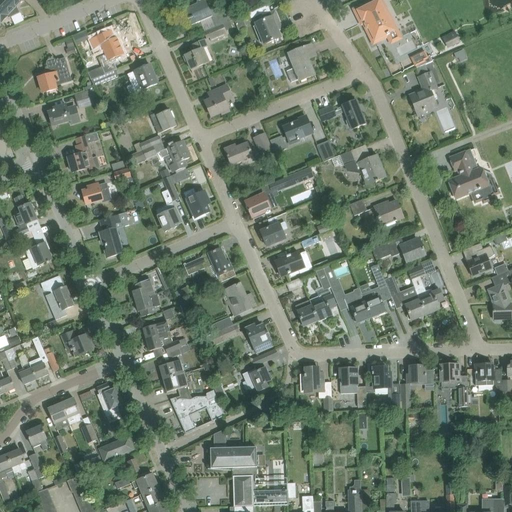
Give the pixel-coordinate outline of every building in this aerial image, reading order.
[(0,0),(0,23),(7,16),(9,18),(11,17),(11,18),(20,13),(17,6),(22,0),(0,0)] [(191,26),(200,22),(212,17),(216,26),(229,21),(233,20),(229,9),(220,13),(220,12),(218,10),(217,9),(215,8),(213,7),(211,7),(210,7),(208,8),(204,0),(201,0),(197,2),(197,4),(184,10),(191,26)] [(390,46),(403,39),(383,0),(369,0),(351,9),(360,27),(362,26),(372,46),(387,39),(390,46)] [(259,9),(250,13),(252,20),(255,26),(253,27),(260,44),(263,42),(264,45),(271,41),(280,38),(278,31),(275,24),(279,22),(275,11),(271,13),(265,15),(262,16),(259,9)] [(129,33),(125,34),(131,49),(148,42),(138,16),(124,22),(129,33)] [(206,39),(209,38),(211,42),(227,36),(226,32),(232,29),(229,21),(216,26),(203,32),(206,39)] [(89,39),(86,31),(73,36),(76,44),(89,39)] [(92,40),(96,47),(101,45),(105,55),(98,58),(101,65),(124,54),(117,38),(115,39),(111,31),(92,40)] [(454,33),(444,38),(448,47),(458,42),(454,33)] [(66,42),(69,48),(75,46),(72,40),(66,42)] [(191,70),(200,66),(209,62),(203,49),(207,47),(204,40),(192,45),(195,52),(185,56),(191,70)] [(294,69),(287,72),(292,83),(299,80),(300,82),(314,75),(308,59),(316,56),(311,45),(302,49),(289,54),(294,69)] [(415,67),(416,67),(416,68),(432,62),(430,57),(428,58),(424,51),(410,58),(415,67)] [(43,93),(52,90),(56,89),(55,83),(59,81),(59,80),(62,80),(69,78),(66,68),(63,58),(57,60),(53,58),(48,60),(46,63),(48,69),(51,71),(54,70),(55,73),(38,78),(43,93)] [(417,68),(419,74),(427,71),(425,65),(417,68)] [(128,75),(131,82),(135,93),(149,87),(158,84),(150,66),(141,69),(128,75)] [(102,67),(88,73),(91,80),(105,75),(102,67)] [(105,75),(91,80),(94,88),(103,85),(103,84),(119,77),(115,70),(105,75)] [(416,114),(426,110),(436,106),(430,91),(437,89),(430,73),(418,78),(423,89),(416,92),(417,94),(410,97),(416,114)] [(214,92),(216,98),(205,103),(211,117),(228,110),(224,100),(232,97),(227,86),(214,92)] [(97,102),(93,90),(75,96),(77,102),(89,99),(90,104),(97,102)] [(342,106),(342,107),(333,111),(335,116),(345,113),(352,130),(366,124),(356,101),(342,106)] [(52,126),(62,123),(70,121),(71,125),(80,122),(77,110),(72,112),(71,108),(67,109),(66,105),(63,106),(53,109),(54,111),(52,111),(53,112),(48,113),(52,126)] [(331,107),(319,111),(322,121),(335,117),(335,116),(333,111),(331,107)] [(150,116),(155,127),(158,134),(177,126),(170,111),(157,116),(156,113),(150,116)] [(284,128),(287,138),(289,141),(297,138),(298,140),(313,133),(306,117),(299,120),(300,122),(293,124),(291,125),(284,128)] [(88,136),(90,143),(99,141),(97,134),(88,136)] [(254,139),(258,148),(260,154),(271,149),(265,134),(254,139)] [(270,140),(275,153),(287,149),(282,135),(270,140)] [(97,157),(92,158),(87,144),(89,144),(86,136),(75,139),(77,146),(76,147),(79,154),(68,158),(72,173),(89,168),(90,170),(100,167),(97,157)] [(141,145),(143,151),(153,147),(162,143),(159,136),(141,145)] [(316,146),(323,163),(335,158),(328,141),(316,146)] [(169,167),(172,174),(187,167),(184,161),(190,158),(183,142),(169,149),(160,153),(162,159),(171,155),(175,164),(169,167)] [(231,165),(240,162),(252,157),(251,153),(247,144),(236,148),(235,146),(225,150),(231,165)] [(153,147),(143,151),(135,154),(139,163),(157,155),(153,147)] [(352,151),(340,156),(345,169),(347,173),(360,175),(363,174),(367,185),(376,182),(385,178),(380,165),(381,164),(377,156),(368,160),(364,162),(363,159),(356,162),(352,151)] [(479,169),(477,169),(470,151),(450,159),(455,171),(458,170),(461,177),(449,182),(452,190),(451,192),(451,194),(452,195),(453,196),(455,197),(456,199),(459,198),(463,198),(465,197),(469,194),(471,193),(475,204),(482,201),(483,203),(491,200),(490,198),(493,197),(486,181),(487,179),(483,170),(479,169)] [(254,202),(247,205),(252,218),(262,214),(265,212),(265,211),(270,209),(277,206),(274,198),(279,196),(277,193),(315,177),(314,175),(310,168),(268,185),(271,192),(264,195),(262,196),(252,200),(254,202)] [(114,173),(116,181),(131,176),(129,169),(114,173)] [(180,198),(170,177),(164,179),(173,201),(180,198)] [(86,205),(102,200),(103,203),(111,201),(107,184),(99,186),(99,185),(88,188),(88,189),(87,190),(87,191),(82,192),(86,205)] [(193,189),(184,193),(192,211),(191,212),(192,214),(193,213),(195,219),(209,213),(206,206),(210,204),(204,192),(196,195),(193,189)] [(21,229),(11,233),(14,240),(19,238),(18,237),(29,232),(26,225),(38,220),(31,203),(26,205),(22,196),(15,199),(19,209),(21,214),(14,216),(19,228),(20,227),(21,229)] [(363,200),(349,205),(354,217),(367,211),(363,200)] [(397,201),(387,205),(384,207),(383,204),(374,208),(381,224),(394,219),(395,222),(397,221),(396,221),(403,218),(397,201)] [(167,207),(156,211),(161,223),(165,232),(177,227),(177,225),(181,223),(177,214),(175,209),(173,204),(167,207)] [(104,232),(100,233),(104,246),(106,245),(108,250),(105,251),(107,258),(123,254),(116,229),(129,225),(126,213),(100,220),(104,232)] [(271,228),(261,232),(267,247),(285,239),(282,232),(288,229),(285,222),(278,225),(276,217),(268,221),(271,228)] [(336,229),(333,221),(318,227),(321,235),(336,229)] [(8,227),(2,230),(8,242),(9,242),(14,240),(11,233),(8,227)] [(18,237),(19,238),(21,243),(34,237),(32,231),(29,232),(18,237)] [(301,243),(304,249),(320,242),(318,236),(301,243)] [(491,240),(494,246),(503,243),(500,236),(491,240)] [(387,244),(372,250),(376,261),(391,255),(392,257),(403,253),(406,263),(425,255),(422,249),(418,240),(404,245),(401,238),(387,244)] [(26,252),(29,259),(23,261),(26,271),(32,268),(33,269),(39,267),(39,266),(52,260),(45,244),(31,249),(26,252)] [(473,277),(482,274),(492,270),(488,260),(494,255),(491,246),(474,253),(476,259),(467,263),(473,277)] [(218,276),(224,274),(233,270),(229,262),(227,263),(221,249),(185,265),(189,275),(213,265),(218,276)] [(286,257),(282,259),(283,260),(275,263),(281,277),(289,274),(298,270),(300,274),(312,269),(306,252),(299,255),(299,253),(291,256),(290,255),(286,257)] [(497,267),(499,272),(507,269),(506,264),(497,267)] [(349,265),(337,268),(339,276),(351,273),(349,265)] [(378,287),(362,294),(371,318),(385,312),(381,303),(382,303),(381,302),(391,297),(384,280),(378,265),(370,268),(378,287)] [(421,265),(412,269),(407,271),(412,281),(425,275),(421,265)] [(323,269),(316,272),(321,286),(328,283),(323,269)] [(511,270),(510,272),(510,271),(503,274),(506,281),(508,280),(511,288),(511,270)] [(59,276),(41,284),(44,291),(51,291),(52,294),(49,295),(54,307),(51,308),(56,320),(57,320),(67,316),(65,310),(74,306),(66,288),(64,288),(59,276)] [(412,321),(425,315),(417,294),(403,300),(393,276),(384,280),(391,297),(393,301),(395,306),(395,307),(404,303),(412,321)] [(135,300),(149,296),(150,297),(156,295),(156,294),(151,279),(136,286),(137,291),(133,292),(135,300)] [(170,288),(166,279),(161,281),(165,290),(170,288)] [(300,279),(296,280),(286,284),(289,292),(303,286),(300,279)] [(336,280),(329,283),(331,288),(337,304),(344,301),(348,311),(349,311),(351,309),(357,324),(371,318),(362,294),(359,288),(353,291),(356,297),(345,301),(336,280)] [(240,284),(231,288),(226,291),(237,315),(247,310),(256,306),(253,299),(248,301),(240,284)] [(493,305),(493,316),(504,316),(506,319),(511,319),(511,305),(510,305),(507,299),(508,298),(503,285),(489,291),(493,301),(494,301),(494,305),(493,305)] [(424,287),(415,290),(417,294),(425,315),(439,310),(437,303),(444,300),(440,290),(433,293),(431,289),(426,292),(424,287)] [(323,295),(309,301),(317,322),(331,316),(329,310),(337,306),(331,293),(323,297),(323,295)] [(149,296),(135,300),(138,312),(140,312),(142,317),(156,313),(154,308),(161,306),(157,294),(156,294),(156,295),(150,297),(149,296)] [(317,322),(309,301),(295,307),(304,327),(317,322)] [(176,317),(174,309),(164,312),(166,320),(176,317)] [(229,317),(210,326),(213,334),(233,325),(229,317)] [(46,324),(49,331),(59,327),(56,320),(46,324)] [(143,329),(146,339),(170,332),(167,322),(143,329)] [(234,326),(217,334),(220,342),(237,335),(234,326)] [(255,326),(246,330),(254,349),(257,354),(273,347),(270,341),(271,340),(267,331),(266,332),(263,326),(256,329),(255,326)] [(76,357),(92,350),(86,335),(76,340),(73,332),(62,336),(69,351),(71,351),(73,351),(76,357)] [(170,332),(146,339),(149,352),(162,348),(164,347),(166,354),(171,352),(179,349),(179,348),(187,345),(185,339),(172,343),(171,338),(170,332)] [(18,336),(8,341),(11,346),(11,347),(21,342),(18,336)] [(41,358),(46,356),(46,355),(41,343),(36,345),(41,358)] [(12,349),(5,352),(12,369),(17,367),(12,356),(15,355),(12,349)] [(179,349),(171,352),(173,358),(181,354),(179,349)] [(275,351),(252,361),(254,367),(278,356),(275,351)] [(0,361),(3,360),(7,371),(12,369),(5,352),(0,354),(0,361)] [(46,355),(46,356),(53,373),(60,370),(52,352),(46,355)] [(18,372),(19,374),(24,385),(36,380),(29,363),(25,355),(20,357),(19,359),(23,369),(18,372)] [(36,360),(29,363),(36,380),(49,375),(44,363),(43,361),(37,363),(36,360)] [(160,367),(163,380),(178,376),(184,374),(180,361),(160,367)] [(475,365),(476,386),(493,386),(493,364),(475,365)] [(441,366),(441,376),(441,382),(450,382),(450,387),(460,386),(459,365),(441,366)] [(410,375),(407,376),(407,383),(416,383),(416,385),(425,384),(434,384),(433,370),(425,370),(425,367),(410,367),(410,375)] [(243,375),(246,383),(250,391),(257,388),(259,392),(268,388),(266,383),(271,381),(265,368),(257,372),(256,369),(243,375)] [(319,374),(318,368),(305,369),(305,375),(304,375),(300,375),(301,393),(305,393),(324,392),(323,383),(323,374),(319,374)] [(366,381),(367,391),(367,394),(375,393),(374,389),(392,389),(391,374),(387,374),(387,368),(373,369),(373,373),(372,373),(372,375),(373,375),(373,380),(366,381)] [(340,369),(340,379),(341,394),(357,394),(358,407),(366,407),(366,401),(366,397),(366,387),(358,387),(357,369),(340,369)] [(0,371),(0,387),(3,394),(15,389),(10,378),(4,380),(0,371)] [(178,376),(163,380),(167,393),(178,390),(180,396),(191,397),(184,374),(178,376)] [(511,380),(502,381),(502,393),(511,392),(511,380)] [(118,407),(124,405),(117,388),(110,391),(107,384),(97,388),(100,395),(98,396),(107,416),(119,411),(118,407)] [(401,386),(402,410),(403,410),(410,409),(409,385),(401,386)] [(457,389),(458,408),(468,407),(467,388),(457,389)] [(206,397),(208,401),(216,397),(213,391),(207,394),(206,397)] [(91,392),(80,396),(82,403),(93,398),(91,392)] [(397,410),(400,410),(400,396),(392,396),(392,410),(397,410)] [(196,397),(192,399),(198,412),(208,408),(214,421),(216,420),(219,419),(218,418),(223,416),(223,417),(225,416),(216,397),(208,401),(206,397),(196,397)] [(176,398),(170,400),(174,408),(176,414),(178,413),(179,416),(178,416),(183,429),(186,434),(197,429),(191,415),(198,412),(192,399),(191,399),(191,400),(180,399),(177,400),(176,398)] [(74,399),(61,404),(67,419),(74,416),(77,423),(83,420),(74,399)] [(48,410),(52,419),(57,431),(63,429),(63,427),(69,424),(66,419),(67,419),(61,404),(48,410)] [(359,430),(367,429),(366,414),(358,415),(359,430)] [(113,431),(109,420),(104,422),(108,433),(113,431)] [(91,442),(97,440),(91,425),(85,427),(91,442)] [(32,446),(40,442),(44,451),(50,448),(47,439),(41,426),(26,433),(32,446)] [(223,445),(223,434),(214,434),(213,445),(223,445)] [(61,455),(67,452),(61,436),(54,439),(61,455)] [(104,462),(134,450),(129,437),(99,449),(104,462)] [(211,469),(233,468),(257,468),(256,448),(210,449),(211,469)] [(20,450),(8,455),(13,467),(19,465),(21,471),(27,469),(20,450)] [(322,450),(313,451),(313,466),(322,466),(322,450)] [(29,457),(34,469),(38,480),(45,477),(36,454),(29,457)] [(0,457),(0,475),(1,479),(8,477),(6,474),(13,471),(12,468),(13,467),(8,455),(0,457)] [(133,474),(140,472),(135,459),(128,462),(133,474)] [(90,472),(104,467),(102,461),(87,467),(88,469),(89,471),(90,472)] [(85,462),(76,466),(79,473),(88,469),(87,467),(85,462)] [(257,468),(233,468),(234,507),(253,507),(254,507),(253,476),(257,476),(257,468)] [(29,472),(33,482),(32,482),(34,488),(41,485),(38,480),(34,469),(29,472)] [(132,483),(135,490),(140,488),(142,494),(158,488),(152,474),(132,483)] [(67,481),(70,487),(84,481),(81,475),(67,481)] [(117,490),(131,484),(128,478),(115,483),(117,490)] [(70,487),(72,493),(86,487),(84,481),(70,487)] [(0,482),(0,492),(1,494),(5,506),(11,503),(3,482),(0,482)] [(86,487),(72,493),(73,493),(75,498),(89,492),(86,487)] [(158,488),(142,494),(140,495),(142,502),(145,501),(149,510),(165,503),(158,488)] [(36,494),(38,500),(50,495),(48,489),(36,494)] [(370,490),(361,491),(362,511),(370,510),(370,490)] [(326,502),(326,511),(361,511),(362,511),(361,491),(348,491),(348,511),(333,511),(333,502),(326,502)] [(75,498),(78,504),(91,498),(89,492),(75,498)] [(52,500),(50,495),(38,500),(40,505),(52,500)] [(387,510),(387,511),(396,511),(397,509),(394,509),(394,504),(396,504),(396,495),(387,495),(387,510)] [(313,511),(313,497),(303,498),(303,511),(313,511)] [(93,503),(91,498),(78,504),(80,509),(93,503)] [(55,506),(52,500),(40,505),(43,511),(55,506)] [(126,502),(130,511),(135,509),(131,500),(126,502)] [(380,511),(377,511),(385,511),(385,500),(380,500),(380,511)] [(503,511),(504,500),(483,501),(483,508),(485,508),(485,511),(503,511)] [(428,511),(429,502),(420,502),(419,511),(428,511)] [(93,503),(80,509),(81,511),(88,511),(96,509),(93,503)] [(168,511),(165,503),(149,510),(149,511),(168,511)]
